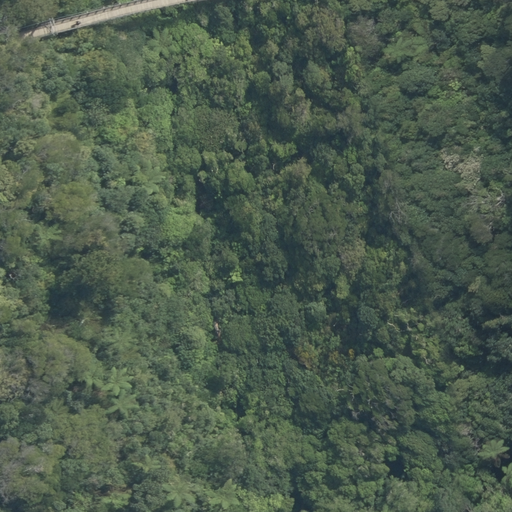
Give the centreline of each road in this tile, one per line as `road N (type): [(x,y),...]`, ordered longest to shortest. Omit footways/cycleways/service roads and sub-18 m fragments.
road 1 (track): [(233,0),(238,109),(200,246),(203,328)]
road 2 (track): [(200,246),(182,206),(183,59),(160,0)]
road 3 (track): [(0,43),(183,0)]
